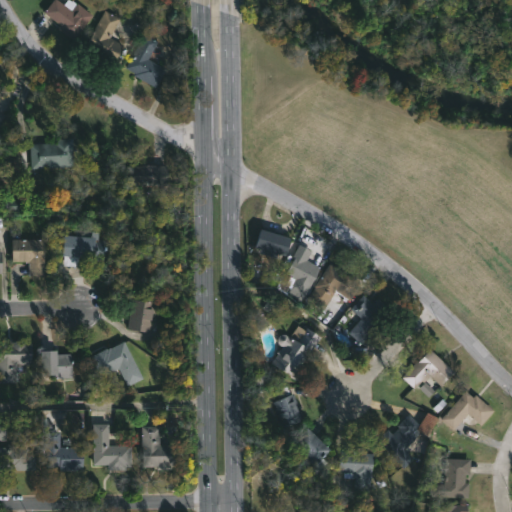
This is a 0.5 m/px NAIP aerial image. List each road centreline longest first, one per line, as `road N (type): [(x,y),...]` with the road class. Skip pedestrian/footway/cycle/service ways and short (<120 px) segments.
road 1 (secondary): [(200,4),(205,511)]
road 2 (secondary): [(231,511),(228,13)]
road 3 (residential): [(511,386),(390,268),(229,167)]
road 4 (residential): [(229,167),(53,65),(24,38),(3,0)]
road 5 (residential): [(231,507),(0,502)]
road 6 (residential): [(432,306),(349,397)]
